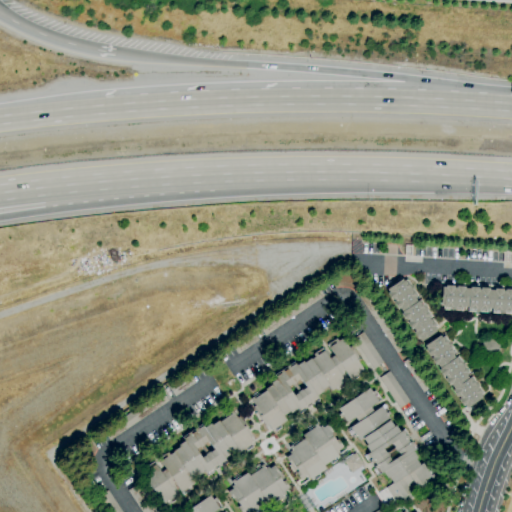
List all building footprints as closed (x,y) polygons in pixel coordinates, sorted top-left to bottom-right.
[(421,342),(419,339),(418,340),(413,332),(414,332),(412,329),(411,330),(406,322),(407,321),(406,320),(405,321),(400,313),(401,312),(399,309),(397,309),(392,302),(394,301),(393,300),(391,300),(386,293),(387,292),(386,289),(401,279),(403,281),(406,279),(418,296),(414,298),(417,302),(420,300),(437,325),(435,327),(435,328),(434,329),(436,332),(421,342)] [(264,336),(257,326),(316,286),(323,296),(264,336)] [(511,314),(491,313),(491,309),(487,308),(487,312),(476,312),(466,311),(467,307),(463,307),(463,311),(443,310),(444,306),(437,305),(438,301),(440,301),(441,287),(444,287),(444,286),(453,286),(453,288),(455,288),(455,286),(464,287),(464,288),(469,289),(469,287),(477,288),(477,289),(479,289),(479,288),(488,288),(488,290),(493,290),(493,289),(502,289),(502,291),(503,291),(504,289),(511,290),(511,310),(511,314)] [(396,353),(357,294),(365,289),(405,348),(396,353)] [(237,354),(231,345),(252,331),(258,340),(237,354)] [(373,369),(353,339),(363,332),(383,363),(373,369)] [(465,408),(463,405),(462,406),(457,399),(458,398),(457,397),(456,397),(451,390),(452,389),(450,385),(448,386),(443,378),(445,378),(444,376),(442,377),(437,370),(439,369),(436,365),(435,366),(430,358),(431,357),(430,356),(429,357),(424,349),(425,348),(423,346),(439,335),(440,337),(444,335),(455,353),(452,355),(454,358),(457,356),(469,373),(465,375),(467,378),(471,376),(481,391),(482,393),(479,396),(480,398),(465,408)] [(272,432),(267,425),(265,427),(252,407),(255,406),(250,399),(264,389),(262,387),(275,378),(274,375),(293,362),(295,365),(301,361),(303,363),(309,359),(308,357),(321,348),(328,359),(334,355),(327,345),(340,336),(348,348),(351,346),(359,358),(356,360),(364,372),(351,381),(344,371),(339,374),(346,385),(333,393),(328,386),(321,390),(322,392),(316,396),(318,399),(299,413),(296,409),(290,413),(289,412),(283,416),(287,422),(272,432)] [(490,357),(483,355),(480,348),(481,345),(482,341),(489,338),(496,340),(499,347),(497,354),(490,357)] [(422,392),(401,362),(410,356),(430,386),(422,392)] [(400,408),(379,378),(389,371),(409,402),(400,408)] [(173,396),(166,386),(187,372),(194,382),(173,396)] [(416,487),(415,485),(406,473),(390,483),(387,478),(385,479),(381,472),(377,475),(370,464),(364,455),(368,452),(363,446),(365,445),(361,439),(358,441),(355,437),(352,438),(346,429),(357,422),(353,417),(343,424),(337,415),(339,413),(336,409),(367,388),(370,392),(373,391),(379,399),(368,406),(372,412),(383,405),(389,414),(386,415),(389,420),(388,420),(392,427),(394,425),(398,432),(402,430),(407,439),(414,449),(411,451),(415,458),(414,459),(418,465),(421,463),(426,470),(427,469),(432,477),(416,487)] [(108,440),(102,430),(161,390),(167,400),(108,440)] [(240,455),(235,448),(229,452),(230,454),(224,458),(226,462),(207,475),(204,471),(198,476),(197,474),(190,479),(195,486),(182,494),(175,484),(170,488),(177,498),(164,507),(139,471),(153,462),(160,473),(165,469),(158,458),(171,450),(172,452),(178,447),(177,445),(184,441),(181,437),(201,424),(203,428),(210,423),(211,425),(217,421),(218,422),(233,412),(236,418),(239,416),(252,436),(250,438),(255,445),(240,455)] [(303,481),(301,479),(299,480),(294,473),(293,474),(287,465),(288,464),(283,457),(289,454),(287,452),(290,450),(287,446),(290,445),(291,446),(303,438),(300,435),(308,430),(306,428),(315,423),(317,426),(320,425),(321,427),(326,424),(331,431),(329,433),(334,440),(336,439),(341,446),(336,450),(337,452),(335,454),(337,457),(329,463),(328,461),(322,465),(324,469),(317,473),(318,475),(310,480),(308,478),(303,481)] [(351,473),(343,461),(344,460),(344,459),(352,453),(353,455),(355,453),(363,465),(361,466),(351,473)] [(244,511),(239,511),(236,507),(238,505),(233,497),(231,499),(226,492),(231,488),(229,486),(232,484),(229,481),(232,479),(233,481),(245,472),(246,474),(261,464),(264,468),(266,466),(267,468),(272,465),(277,472),(278,471),(283,480),(288,487),(282,491),(286,496),(275,504),(274,502),(268,507),(266,504),(254,511),(250,511),(248,511),(246,511),(244,511)] [(390,483),(380,490),(390,504),(409,492),(407,490),(415,485),(406,473),(390,483)] [(141,511),(127,490),(136,484),(155,511),(141,511)] [(108,511),(98,497),(108,490),(122,511),(108,511)] [(303,492),(313,506),(305,511),(296,497),(303,492)] [(185,511),(209,495),(212,499),(215,498),(221,507),(213,511),(185,511)]
